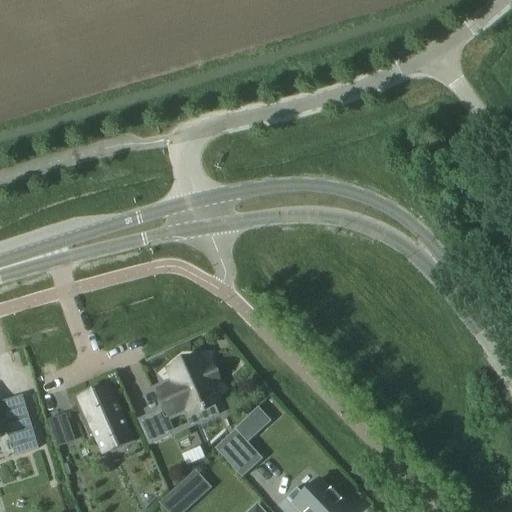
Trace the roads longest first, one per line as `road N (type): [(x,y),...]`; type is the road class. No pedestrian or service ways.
road 1 (tertiary): [(511,357),(446,265),(384,221),(328,201),(200,210)]
road 2 (unclassified): [(200,210),(176,135),(357,91),(434,55)]
road 3 (tertiary): [(0,273),(200,210)]
